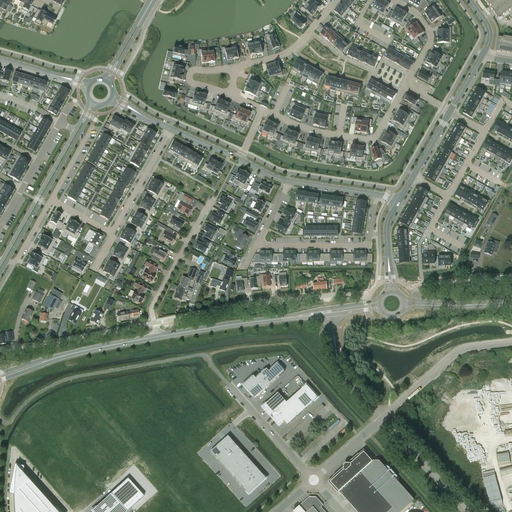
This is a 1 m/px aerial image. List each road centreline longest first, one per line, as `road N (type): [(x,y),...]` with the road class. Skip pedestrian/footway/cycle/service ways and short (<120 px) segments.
road 1 (residential): [(154,322),(253,303),(371,294)]
road 2 (unknown): [(417,386),(383,378),(369,351),(422,336),(511,329)]
road 3 (residential): [(261,109),(319,132),(369,139),(405,87)]
road 4 (residential): [(256,246),(368,246),(376,194)]
road 5 (residential): [(0,350),(154,322)]
road 6 (unclassified): [(382,417),(460,348),(511,342)]
road 7 (tertiary): [(75,131),(0,263)]
road 8 (unknown): [(251,408),(294,373),(320,392),(276,436)]
road 9 (tertiary): [(5,263),(78,133)]
road 10 (residential): [(154,322),(152,303),(212,197)]
road 11 (tertiary): [(157,337),(285,318)]
road 12 (residential): [(338,0),(290,51),(234,68)]
road 13 (unclassified): [(469,511),(382,417)]
road 14 (unclassified): [(230,385),(315,480)]
